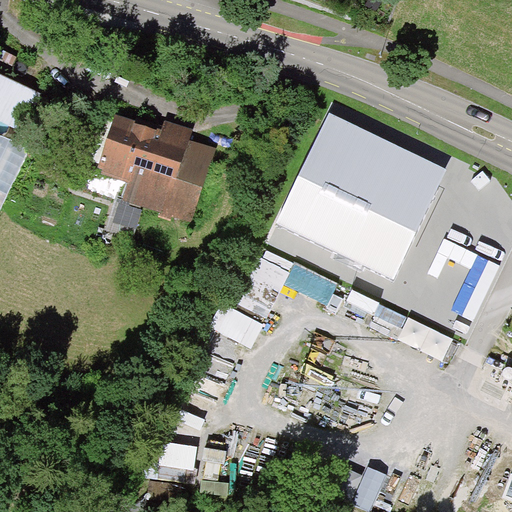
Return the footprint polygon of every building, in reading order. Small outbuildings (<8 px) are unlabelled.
[(96,42),(101,28),(80,21),(75,35),(96,42)] [(0,74),(0,120),(18,130),(37,93),(0,74)] [(113,116),(96,170),(125,179),(119,199),(193,222),(215,150),(189,141),(193,129),(165,120),(162,131),(113,116)] [(437,176),(327,123),(279,222),(389,276),(437,176)] [(0,137),(0,205),(26,150),(0,137)] [(246,309),(274,318),(284,287),(333,303),(341,279),(265,253),(246,309)] [(479,323),(503,266),(480,256),(456,313),(479,323)] [(447,363),(458,341),(357,292),(351,303),(379,316),(373,327),(447,363)] [(387,471),(375,498),(397,508),(410,481),(387,471)]
